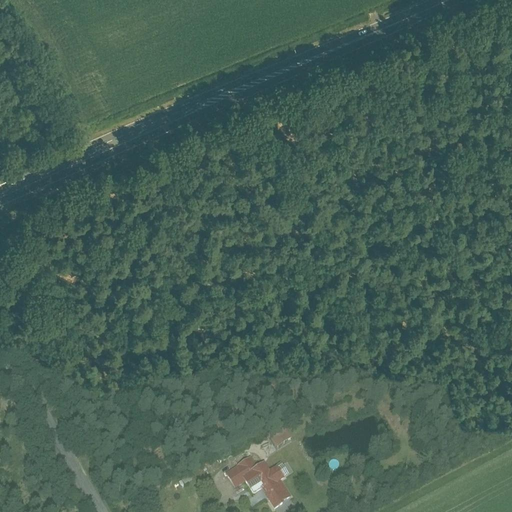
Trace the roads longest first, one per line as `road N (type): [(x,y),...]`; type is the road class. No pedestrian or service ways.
road 1 (primary): [(0,197),(453,0)]
road 2 (unclassified): [(0,346),(98,511)]
